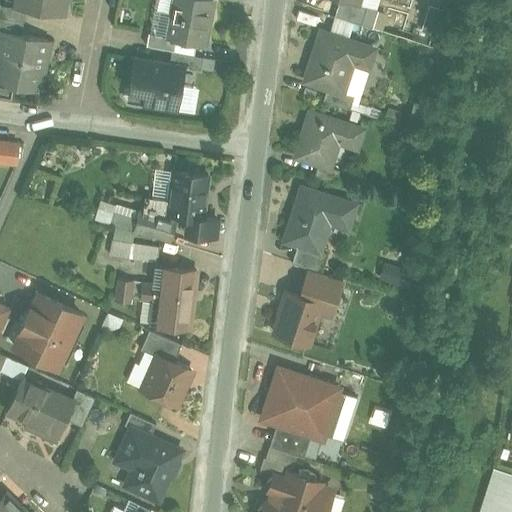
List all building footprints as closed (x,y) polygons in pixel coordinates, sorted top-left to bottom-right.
[(23,0),(22,7),(63,14),(65,0),(23,0)] [(172,0),(166,35),(178,38),(206,43),(214,0),(172,0)] [(356,3),(347,0),(339,0),(335,15),(361,23),(367,5),(357,1),(356,3)] [(378,8),(367,5),(361,23),(372,27),(378,8)] [(51,39),(5,30),(0,55),(0,80),(0,82),(17,86),(41,90),(44,73),(43,72),(49,40),(51,40),(51,39)] [(375,47),(323,30),(316,49),(318,50),(315,60),(313,59),(306,80),(328,87),(343,92),(343,91),(353,60),(369,65),(375,47)] [(166,35),(151,32),(149,44),(174,49),(176,50),(178,38),(166,35)] [(176,50),(174,49),(172,61),(185,64),(185,65),(202,68),(204,55),(176,50)] [(172,61),(137,56),(131,88),(148,91),(146,102),(178,107),(185,65),(185,64),(172,61)] [(17,86),(0,82),(0,80),(0,96),(15,99),(17,86)] [(343,92),(328,87),(324,99),(350,107),(354,94),(343,91),(343,92)] [(364,127),(311,110),(311,112),(312,112),(307,128),(306,127),(297,156),(320,163),(331,167),(331,166),(339,141),(356,146),(356,147),(357,148),(364,127)] [(331,167),(320,163),(316,174),(337,181),(341,169),(331,166),(331,167)] [(210,175),(174,170),(169,214),(188,216),(186,231),(217,235),(219,218),(205,217),(210,175)] [(355,202),(302,185),(286,237),(299,242),(321,249),(322,248),(330,220),(349,225),(355,202)] [(178,221),(141,210),(136,229),(172,239),(178,221)] [(160,246),(112,240),(110,253),(158,260),(160,246)] [(321,249),(299,242),(293,261),(310,267),(322,271),(329,250),(322,248),(321,249)] [(198,270),(158,265),(156,281),(145,280),(142,297),(162,300),(159,323),(191,327),(198,270)] [(322,271),(310,267),(301,294),(323,301),(321,308),(333,312),(344,278),(322,271)] [(119,280),(119,303),(130,303),(129,280),(119,280)] [(301,294),(288,290),(279,315),(281,315),(276,332),(310,343),(321,308),(323,301),(301,294)] [(83,313),(40,293),(31,312),(29,312),(23,324),(25,325),(16,345),(59,366),(83,313)] [(0,330),(10,308),(0,303),(0,330)] [(183,343),(151,329),(142,349),(158,356),(159,354),(175,362),(183,343)] [(175,362),(159,354),(158,356),(144,388),(178,404),(193,370),(175,362)] [(340,386),(280,366),(263,417),(278,422),(324,437),(325,433),(339,389),(340,386)] [(75,399),(25,377),(11,410),(41,424),(39,429),(57,438),(67,418),(75,399)] [(97,397),(79,389),(75,399),(67,418),(84,426),(97,397)] [(358,395),(339,389),(325,433),(344,440),(358,395)] [(157,424),(132,413),(126,425),(132,428),(132,427),(152,435),(157,424)] [(324,437),(278,422),(271,445),(298,454),(324,462),(324,461),(316,459),(324,437)] [(152,435),(132,427),(132,428),(117,460),(134,468),(127,483),(160,499),(183,450),(152,435)] [(298,454),(271,445),(267,457),(265,456),(261,469),(275,473),(275,472),(288,476),(290,470),(291,470),(293,466),(294,466),(298,454)] [(511,511),(511,474),(494,469),(480,511),(511,511)] [(291,470),(290,470),(288,476),(275,472),(275,473),(268,480),(270,490),(274,491),(270,502),(267,501),(259,508),(259,511),(326,511),(333,492),(320,488),(323,481),(291,470)] [(22,508),(7,494),(8,493),(7,492),(2,497),(0,498),(0,511),(28,511),(23,507),(22,508)]
